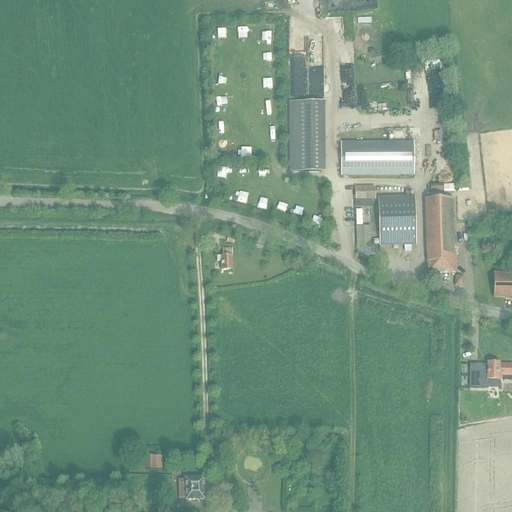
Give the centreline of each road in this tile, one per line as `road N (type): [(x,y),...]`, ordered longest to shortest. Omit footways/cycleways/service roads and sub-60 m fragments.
road 1 (unclassified): [(511,315),(457,304),(244,219),(198,210)]
road 2 (unclassified): [(205,440),(198,210)]
road 3 (unclassified): [(0,202),(198,210)]
road 4 (track): [(0,226),(155,228)]
